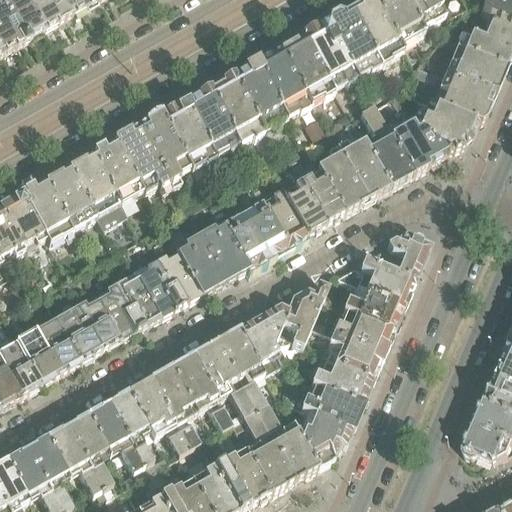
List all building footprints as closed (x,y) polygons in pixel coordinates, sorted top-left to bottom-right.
[(43,40),(20,0),(0,0),(0,12),(22,52),(43,40)] [(64,29),(47,0),(20,0),(43,40),(64,29)] [(85,17),(75,0),(47,0),(64,29),(85,17)] [(103,0),(75,0),(85,17),(106,5),(103,0)] [(402,0),(374,0),(370,2),(400,53),(424,40),(423,37),(402,0)] [(402,0),(423,37),(428,33),(445,24),(447,28),(457,22),(464,19),(453,0),(402,0)] [(511,0),(454,0),(460,4),(466,10),(470,13),(466,18),(472,23),(470,26),(479,35),(483,25),(511,37),(511,0)] [(400,53),(370,2),(359,9),(358,14),(350,18),(348,15),(347,15),(349,19),(380,74),(384,80),(380,83),(386,94),(394,90),(384,72),(392,68),(391,66),(403,59),(400,53)] [(22,52),(0,12),(0,61),(1,64),(22,52)] [(380,74),(349,19),(341,23),(336,22),(327,27),(326,33),(356,86),(368,78),(370,80),(380,74)] [(505,78),(511,62),(511,37),(483,25),(479,35),(475,45),(470,43),(461,39),(460,41),(448,37),(443,49),(455,54),(454,55),(505,78)] [(356,86),(326,33),(319,37),(317,35),(315,35),(310,37),(305,40),(301,44),(303,46),(333,99),(345,92),(346,94),(357,88),(356,86)] [(333,99),(303,46),(295,51),(294,49),(285,51),(278,58),(279,60),(309,112),(321,105),(323,107),(334,101),(333,99)] [(500,90),(505,78),(454,55),(442,87),(445,87),(462,95),(464,89),(492,100),(496,92),(500,90)] [(309,112),(279,60),(270,65),(265,62),(257,66),(257,72),(256,72),(286,125),(298,118),(299,120),(310,114),(309,112)] [(286,125),(256,72),(256,71),(246,77),(247,78),(245,79),(242,77),(239,77),(237,79),(235,81),(235,84),(233,86),(262,139),(274,132),(275,134),(287,128),(286,125)] [(262,139),(233,86),(232,85),(224,90),(223,89),(214,91),(208,98),(239,152),(251,145),(252,147),(263,141),(262,139)] [(487,116),(494,101),(492,100),(464,89),(462,95),(445,87),(442,87),(437,97),(431,111),(477,132),(479,132),(483,130),(489,117),(487,116)] [(239,154),(239,152),(208,98),(199,103),(197,100),(184,108),(186,112),(215,166),(227,158),(229,160),(239,154)] [(470,147),(477,132),(431,111),(426,110),(421,124),(423,125),(419,135),(423,144),(424,142),(431,155),(444,158),(446,161),(447,160),(452,159),(452,160),(460,157),(460,156),(464,153),(463,150),(465,145),(470,147)] [(412,124),(397,111),(394,115),(409,128),(412,124)] [(215,166),(186,112),(185,113),(177,118),(175,113),(159,122),(190,176),(199,193),(223,179),(215,166)] [(412,185),(385,136),(373,115),(372,114),(359,122),(374,147),(364,153),(389,198),(412,185)] [(190,176),(159,122),(144,130),(144,131),(136,135),(170,196),(181,190),(177,183),(190,176)] [(444,158),(431,155),(424,142),(423,144),(419,135),(412,131),(404,136),(401,130),(399,129),(385,136),(412,185),(445,166),(446,161),(444,158)] [(170,196),(136,135),(129,140),(128,139),(112,148),(114,151),(142,200),(143,202),(156,195),(160,201),(170,196)] [(339,147),(334,137),(326,142),(330,149),(331,151),(339,147)] [(330,149),(326,142),(317,147),(321,154),(330,149)] [(389,198),(364,153),(363,150),(349,158),(344,151),(334,157),(366,211),(389,198)] [(142,200),(114,151),(107,156),(102,154),(93,159),(91,165),(120,213),(142,200)] [(366,211),(334,157),(326,162),(330,169),(315,177),(318,181),(344,224),(366,211)] [(120,213),(91,165),(83,169),(78,167),(69,172),(68,178),(95,226),(120,213)] [(276,171),(268,176),(273,184),(280,180),(276,171)] [(95,226),(68,178),(60,182),(55,181),(46,186),(44,191),(73,240),(95,226)] [(278,195),(269,180),(264,184),(272,198),(278,195)] [(344,224),(318,181),(300,191),(325,234),(344,224)] [(73,240),(44,191),(36,196),(31,194),(22,199),(21,204),(45,247),(48,253),(63,244),(67,250),(71,248),(78,259),(82,256),(73,240)] [(325,234),(300,191),(282,201),(307,245),(325,234)] [(307,245),(282,201),(281,198),(260,210),(285,253),(289,255),(297,250),(298,246),(304,242),(305,245),(307,245)] [(185,222),(174,202),(168,205),(179,225),(185,222)] [(45,247),(21,204),(13,209),(8,207),(0,211),(0,218),(24,260),(45,247)] [(194,215),(189,206),(180,211),(185,220),(194,215)] [(285,253),(260,210),(240,221),(267,267),(277,261),(278,257),(285,253)] [(24,260),(0,218),(0,269),(2,272),(24,260)] [(267,267),(240,221),(221,232),(247,278),(248,278),(246,274),(252,271),(257,273),(267,267)] [(161,235),(156,226),(145,232),(150,241),(161,235)] [(247,278),(221,232),(212,236),(175,258),(201,304),(247,278)] [(414,291),(427,259),(425,253),(420,251),(422,247),(412,243),(411,247),(404,245),(399,248),(397,253),(393,251),(363,268),(415,291),(414,291)] [(122,256),(116,245),(109,249),(115,260),(122,256)] [(93,266),(88,257),(83,260),(88,269),(93,266)] [(201,304),(175,258),(154,270),(180,316),(188,311),(200,304),(201,304)] [(404,316),(415,291),(363,268),(331,286),(355,295),(403,316),(404,316)] [(2,272),(0,269),(0,274),(1,276),(0,277),(8,290),(11,287),(2,272)] [(180,316),(154,270),(146,275),(144,271),(132,278),(134,282),(160,327),(172,320),(180,316)] [(160,327),(134,282),(115,292),(140,338),(148,334),(147,334),(160,327)] [(52,293),(47,284),(40,288),(46,297),(52,293)] [(140,338),(115,292),(83,310),(74,315),(101,361),(120,350),(120,349),(132,343),(140,338)] [(301,359),(322,310),(328,297),(326,297),(326,298),(317,294),(312,306),(303,302),(290,309),(278,344),(291,350),(290,354),(301,359)] [(393,340),(403,316),(355,295),(349,309),(346,308),(341,319),(346,320),(394,341),(394,340),(393,340)] [(101,361),(74,315),(69,307),(61,312),(66,320),(55,326),(81,372),(101,361)] [(272,356),(278,344),(290,309),(238,339),(263,381),(280,371),(275,363),(277,362),(272,356)] [(384,365),(394,341),(346,320),(339,335),(336,333),(331,343),(384,365)] [(81,372),(55,326),(35,338),(60,384),(81,372)] [(60,384),(35,338),(14,349),(40,395),(60,384)] [(263,381),(238,339),(215,352),(237,391),(242,388),(247,395),(241,399),(253,421),(266,413),(252,389),(264,382),(263,381)] [(373,391),(384,365),(331,343),(327,353),(330,354),(324,369),(372,390),(373,391)] [(40,395),(14,349),(0,357),(0,370),(20,406),(40,395)] [(511,352),(507,351),(503,362),(505,367),(506,367),(497,388),(511,394),(511,352)] [(231,395),(237,391),(215,352),(192,365),(217,409),(228,402),(239,421),(228,426),(232,434),(253,421),(241,399),(235,402),(231,395)] [(217,409),(192,365),(170,377),(196,421),(206,415),(220,440),(231,434),(232,434),(228,426),(217,409)] [(362,414),(372,390),(324,369),(318,384),(315,382),(310,393),(362,414)] [(0,417),(20,406),(0,370),(0,417)] [(196,421),(170,377),(148,389),(172,431),(180,427),(184,434),(176,438),(188,458),(198,453),(199,452),(186,428),(196,421)] [(511,394),(497,388),(493,397),(492,397),(487,399),(482,411),(511,423),(511,394)] [(172,431),(148,389),(126,402),(149,440),(153,446),(163,441),(177,464),(188,458),(176,438),(168,443),(164,436),(172,431)] [(362,414),(310,393),(304,409),(282,399),(278,407),(299,418),(305,420),(351,440),(362,414)] [(140,445),(149,440),(126,402),(115,408),(115,409),(106,414),(146,482),(155,477),(151,471),(153,469),(141,449),(142,448),(140,445)] [(511,423),(482,411),(472,433),(511,450),(511,423)] [(317,478),(292,432),(281,439),(266,413),(253,421),(293,490),(303,485),(317,478)] [(146,482),(106,414),(100,417),(86,424),(109,463),(118,457),(132,481),(123,486),(127,493),(137,487),(140,486),(146,482)] [(344,456),(351,440),(305,420),(297,439),(292,432),(317,478),(332,469),(336,461),(339,462),(342,455),(344,456)] [(253,421),(232,434),(231,434),(235,440),(246,434),(256,452),(245,458),(270,503),(270,504),(284,496),(283,496),(293,490),(253,421)] [(109,463),(86,424),(74,431),(74,432),(66,436),(101,498),(102,498),(106,505),(110,503),(113,501),(109,494),(113,492),(99,469),(109,463)] [(507,463),(511,451),(511,450),(472,433),(462,458),(464,463),(473,467),(478,465),(492,471),(507,463)] [(101,498),(66,436),(59,440),(46,447),(68,486),(79,480),(92,504),(101,498)] [(233,493),(217,467),(221,464),(210,446),(199,452),(198,453),(209,471),(200,476),(203,480),(190,488),(204,511),(229,511),(222,499),(233,493)] [(68,486),(46,447),(34,454),(34,455),(25,459),(55,511),(70,511),(60,495),(61,494),(59,491),(68,486)] [(254,511),(270,503),(245,458),(244,457),(232,464),(229,459),(221,464),(217,467),(233,493),(222,499),(229,511),(254,511)] [(55,511),(25,459),(19,463),(5,470),(28,509),(37,504),(42,511),(55,511)] [(22,511),(28,509),(5,470),(0,473),(0,507),(2,511),(22,511)] [(158,476),(147,483),(153,494),(165,487),(158,476)] [(162,511),(159,506),(146,482),(140,486),(151,506),(148,507),(150,511),(149,511),(147,511),(162,511)] [(204,511),(190,488),(159,506),(162,511),(204,511)] [(109,511),(113,510),(110,503),(106,505),(94,511),(93,511),(109,511)]
